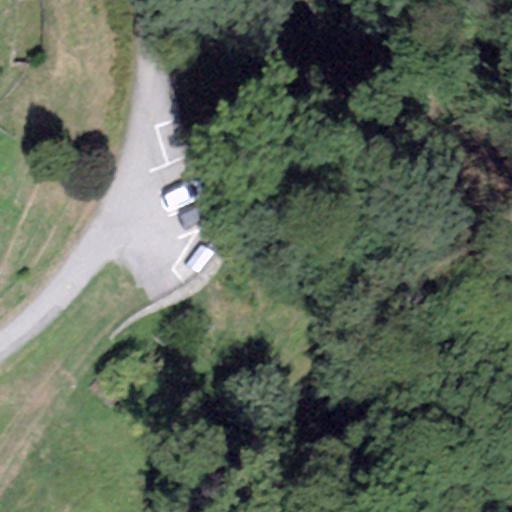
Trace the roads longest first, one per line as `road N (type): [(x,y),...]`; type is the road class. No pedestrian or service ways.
road 1 (unclassified): [(0,345),(98,248),(138,184),(145,0)]
road 2 (track): [(119,218),(135,273),(0,457)]
